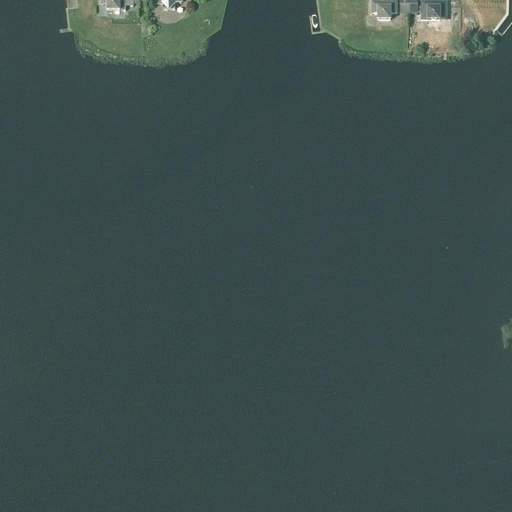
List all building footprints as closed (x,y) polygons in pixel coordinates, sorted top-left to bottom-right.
[(100,0),(101,6),(106,6),(106,13),(119,12),(125,12),(125,8),(125,6),(126,6),(133,6),(133,5),(133,0),(100,0)] [(154,0),(155,6),(162,6),(162,11),(166,11),(169,14),(171,11),(175,11),(175,5),(181,5),(180,0),(154,0)] [(400,0),(400,16),(408,16),(408,0),(400,0)] [(416,0),(408,0),(408,16),(416,16),(416,0)] [(390,22),(390,16),(396,16),(396,3),(371,3),(371,16),(377,16),(377,22),(390,22)] [(446,16),(446,3),(421,3),(421,16),(427,16),(427,22),(439,22),(439,16),(446,16)]
